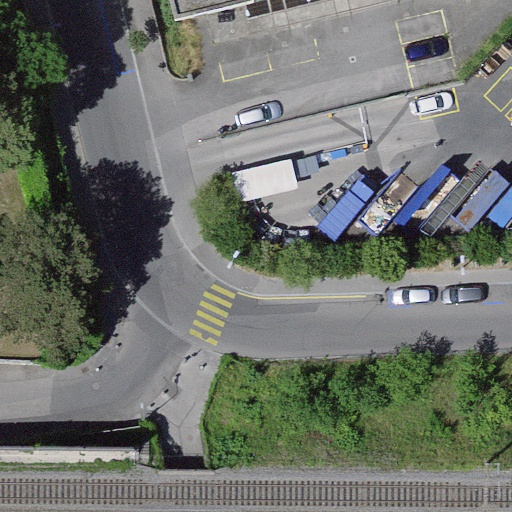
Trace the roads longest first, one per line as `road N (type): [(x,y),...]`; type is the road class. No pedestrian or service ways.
road 1 (residential): [(83,0),(140,237),(156,274),(183,301)]
road 2 (residential): [(511,327),(365,337),(264,333),(220,318)]
road 3 (residential): [(0,401),(122,398),(158,355),(183,301)]
